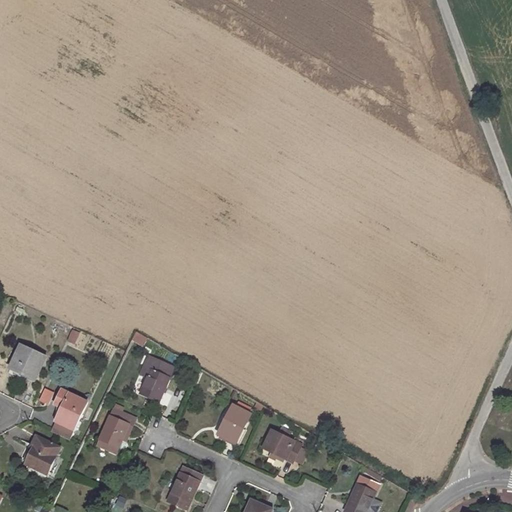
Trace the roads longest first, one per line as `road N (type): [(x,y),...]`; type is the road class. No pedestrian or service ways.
road 1 (unclassified): [(439,0),(511,200)]
road 2 (unclassified): [(511,345),(467,450),(469,485)]
